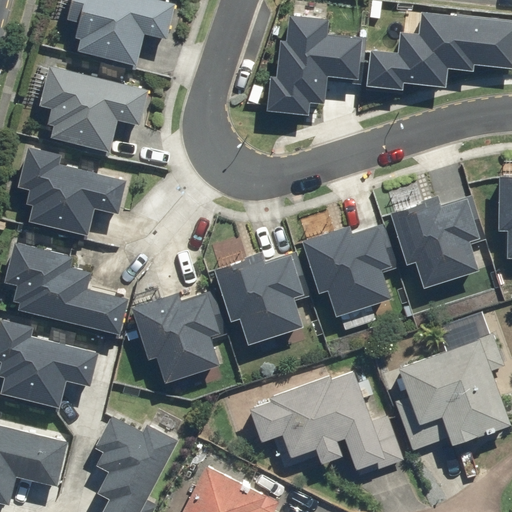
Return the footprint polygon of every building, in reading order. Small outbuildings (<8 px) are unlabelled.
[(174,2),(167,0),(66,0),(63,17),(74,20),(66,53),(133,69),(142,33),(165,38),(174,2)] [(372,45),(368,80),(401,84),(402,74),(447,80),(449,61),(475,64),(476,59),(511,63),(511,13),(422,2),(419,26),(402,24),(399,48),(372,45)] [(271,67),(267,100),(305,104),(306,91),(323,93),(325,68),(358,71),(362,32),(327,28),(329,12),(289,8),(286,33),(281,32),(277,67),(271,67)] [(147,87),(46,64),(37,103),(49,106),(42,135),(107,150),(114,119),(138,124),(147,87)] [(59,153),(24,144),(14,185),(26,188),(23,201),(29,202),(25,219),(86,234),(92,207),(116,213),(124,178),(57,162),(59,153)] [(511,173),(496,174),(495,229),(503,230),(503,257),(511,257),(511,173)] [(435,195),(386,211),(403,263),(412,260),(421,286),(476,268),(467,240),(478,236),(464,195),(438,204),(435,195)] [(347,223),(299,238),(316,291),(324,289),(338,331),(373,320),(368,303),(389,297),(380,267),(390,264),(377,224),(350,233),(347,223)] [(14,309),(117,333),(126,296),(85,287),(89,269),(69,264),(71,254),(10,240),(1,279),(13,282),(9,299),(16,301),(14,309)] [(259,251),(210,267),(227,320),(236,317),(244,344),(302,326),(292,296),(302,293),(289,252),(262,260),(259,251)] [(176,289),(128,304),(145,358),(153,355),(161,381),(220,363),(212,340),(226,335),(211,289),(179,299),(176,289)] [(392,400),(410,449),(446,435),(450,444),(510,422),(488,363),(501,358),(482,308),(436,325),(445,348),(395,366),(406,395),(392,400)] [(30,324),(0,316),(0,393),(57,407),(64,379),(88,384),(96,350),(74,345),(76,335),(49,328),(46,338),(28,334),(30,324)] [(266,398),(246,405),(258,440),(271,435),(282,466),(315,455),(318,463),(348,452),(356,475),(403,458),(387,412),(368,419),(350,369),(329,376),(328,372),(265,394),(266,398)] [(97,511),(136,511),(176,437),(143,420),(139,428),(108,412),(91,445),(99,450),(92,463),(105,469),(94,491),(105,497),(97,511)] [(0,502),(8,504),(15,475),(54,484),(65,439),(0,423),(0,502)] [(281,511),(286,505),(203,463),(177,511),(281,511)]
